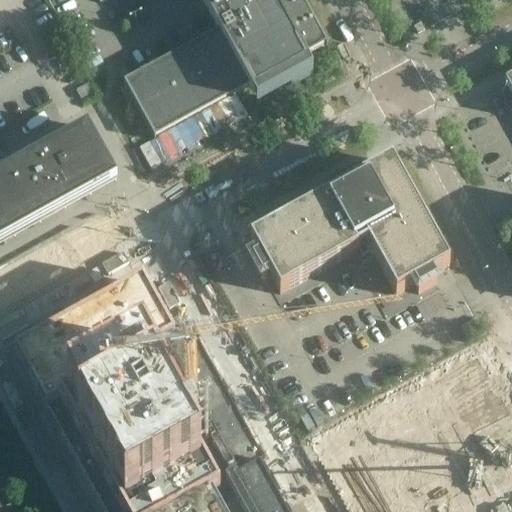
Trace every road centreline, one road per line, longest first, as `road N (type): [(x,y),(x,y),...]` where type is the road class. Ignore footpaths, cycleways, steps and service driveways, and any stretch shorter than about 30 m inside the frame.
road 1 (unclassified): [(309,511),(174,266),(167,231),(401,93)]
road 2 (unknown): [(511,325),(354,429),(351,446),(382,511)]
road 3 (unclassified): [(511,293),(401,93)]
road 4 (unclassified): [(401,93),(511,33)]
